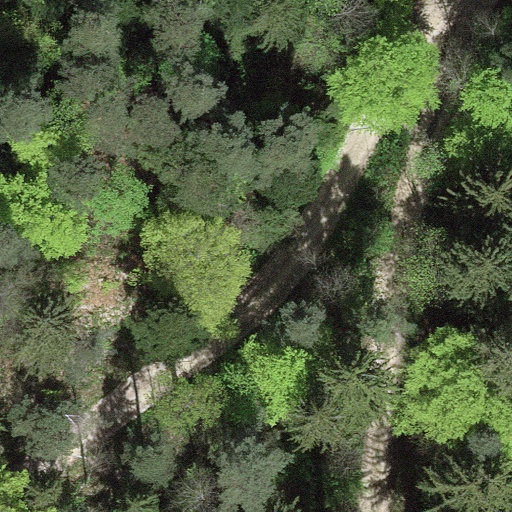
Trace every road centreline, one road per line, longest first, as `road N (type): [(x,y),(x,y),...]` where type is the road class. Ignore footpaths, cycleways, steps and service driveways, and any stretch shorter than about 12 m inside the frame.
road 1 (track): [(461,0),(276,281),(0,502)]
road 2 (track): [(467,0),(400,257),(382,511)]
